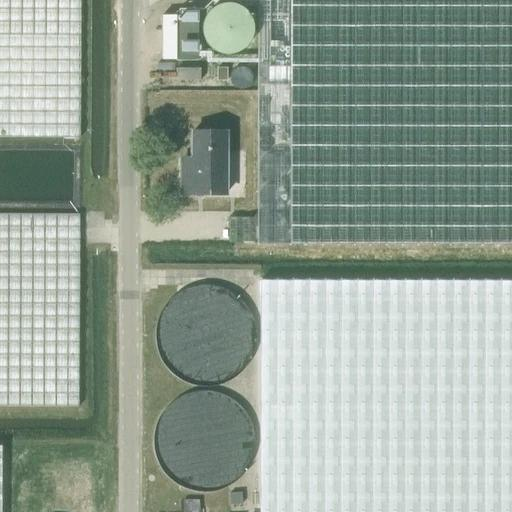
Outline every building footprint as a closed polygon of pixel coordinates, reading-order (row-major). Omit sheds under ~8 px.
[(0,0),(0,406),(78,407),(78,215),(0,214),(0,138),(79,139),(79,0),(0,0)] [(511,0),(256,0),(256,244),(511,243),(511,0)] [(160,16),(160,60),(175,60),(197,60),(197,12),(175,12),(175,16),(160,16)] [(200,67),(176,67),(176,79),(200,80),(200,67)] [(226,193),(226,132),(190,132),(190,169),(181,169),(181,193),(226,193)] [(511,511),(511,279),(259,279),(259,511),(511,511)]
